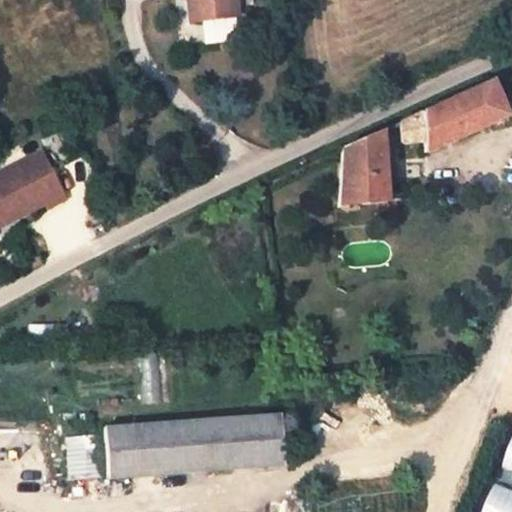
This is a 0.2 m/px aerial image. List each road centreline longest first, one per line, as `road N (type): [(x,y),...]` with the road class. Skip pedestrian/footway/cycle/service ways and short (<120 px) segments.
road 1 (residential): [(511,52),(0,296)]
road 2 (track): [(511,310),(435,511)]
